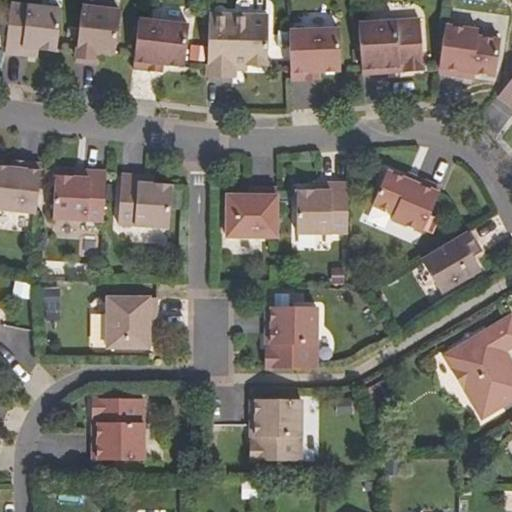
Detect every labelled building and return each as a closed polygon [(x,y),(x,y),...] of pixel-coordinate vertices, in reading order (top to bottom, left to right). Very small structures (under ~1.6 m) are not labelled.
[(57,51),(62,10),(12,4),(6,53),(27,55),(28,48),(38,49),(57,51)] [(115,54),(120,11),(83,6),(76,61),(92,63),(93,51),(100,52),(115,54)] [(268,65),(269,16),(210,14),(208,77),(235,77),(235,71),(235,67),(248,67),(248,65),(268,65)] [(184,67),(189,25),(140,19),(134,68),(150,70),(151,63),(163,64),(184,67)] [(424,70),(420,19),(359,24),(362,74),(394,72),(394,67),(405,66),(405,71),(424,70)] [(495,76),(501,40),(478,36),(479,30),(445,25),(439,73),(466,78),(467,72),(476,73),(495,76)] [(341,71),(339,29),(290,31),(291,80),(307,79),(307,72),(319,71),(341,71)] [(37,57),(38,49),(28,48),(27,55),(37,57)] [(162,71),(163,64),(151,63),(150,70),(162,71)] [(511,79),(499,96),(511,106),(511,79)] [(25,170),(26,163),(14,161),(13,168),(25,170)] [(0,208),(37,213),(42,164),(26,163),(25,170),(13,168),(0,166),(0,208)] [(86,178),(86,171),(75,170),(75,178),(86,178)] [(104,222),(107,172),(86,171),(86,178),(75,178),(56,176),(53,218),(104,222)] [(423,233),(442,188),(416,177),(413,182),(406,179),(387,171),(373,205),(394,214),(392,220),(423,233)] [(413,182),(416,177),(408,174),(406,179),(413,182)] [(169,228),(172,186),(153,185),(142,184),(143,176),(122,175),(119,225),(169,228)] [(153,185),(154,177),(143,176),(142,184),(153,185)] [(348,233),(348,184),(327,184),(327,191),(316,191),(297,191),(297,233),(348,233)] [(277,237),(277,188),(261,188),(261,196),(249,196),(227,195),(227,237),(277,237)] [(442,293),(480,270),(472,257),(468,251),(478,245),(470,232),(423,260),(442,293)] [(472,257),(482,251),(478,245),(468,251),(472,257)] [(58,290),(45,290),(45,305),(58,305),(58,290)] [(112,347),(150,347),(150,314),(157,314),(157,298),(112,297),(112,347)] [(267,350),(266,368),(317,369),(317,307),(267,307),(267,339),(272,339),(272,350),(267,350)] [(511,362),(510,360),(506,362),(501,354),(505,351),(511,347),(511,316),(511,315),(444,356),(482,419),(511,400),(511,362)] [(510,360),(505,351),(501,354),(506,362),(510,360)] [(94,460),(144,461),(144,399),(94,399),(94,418),(99,418),(99,429),(94,429),(94,460)] [(251,443),(251,461),(302,461),(302,400),(251,400),(251,431),(256,431),(256,443),(251,443)]
